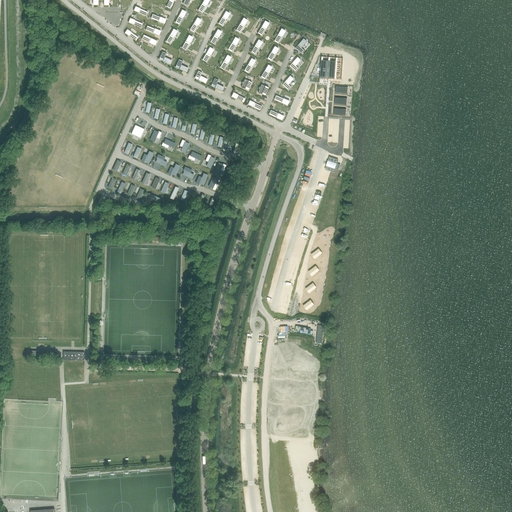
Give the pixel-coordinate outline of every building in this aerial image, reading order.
[(304,38),(295,48),(302,54),(305,50),(302,48),(302,47),(303,46),(304,46),(305,44),(307,41),(304,39),(304,38)] [(162,51),(159,59),(170,65),(172,60),(165,57),(166,53),(162,51)] [(298,56),(289,66),(296,71),(299,68),(296,66),(296,65),(297,64),(298,64),(299,63),(298,62),(301,60),(298,57),(298,56)] [(179,59),(175,67),(187,73),(189,68),(181,64),(183,61),(179,59)] [(336,61),(322,60),(321,78),(335,79),(336,61)] [(198,71),(194,78),(205,83),(208,79),(201,76),(202,73),(198,71)] [(290,75),(282,85),(288,90),(291,87),(289,84),(290,82),(290,83),(292,81),(291,81),(293,78),(290,76),(291,75),(290,75)] [(214,78),(211,86),(222,91),(224,87),(217,83),(218,80),(214,78)] [(245,79),(241,87),(249,90),(252,82),(245,79)] [(261,84),(258,92),(265,95),(269,87),(261,84)] [(301,115),(300,116),(312,121),(315,114),(311,112),(310,115),(309,115),(307,114),(308,114),(306,113),(303,112),(301,116),(301,115)] [(135,125),(131,134),(140,138),(144,129),(135,125)] [(154,130),(150,140),(154,141),(156,137),(159,139),(162,132),(159,131),(158,132),(154,130)] [(327,134),(324,138),(327,140),(325,143),(334,148),(340,135),(331,131),(330,135),(327,134)] [(120,150),(121,150),(121,151),(121,152),(121,153),(122,153),(122,154),(123,154),(123,155),(124,155),(128,157),(134,142),(125,138),(121,147),(121,148),(121,149),(120,149),(120,150)] [(163,142),(161,145),(168,148),(169,145),(173,147),(175,143),(166,139),(164,142),(163,142)] [(182,139),(179,146),(182,147),(181,151),(184,153),(185,153),(189,143),(185,142),(186,141),(182,139)] [(134,142),(128,157),(137,161),(144,146),(134,142)] [(144,154),(141,161),(142,160),(145,162),(145,161),(149,162),(148,163),(149,163),(153,153),(149,151),(147,155),(145,154),(144,154)] [(189,155),(188,158),(194,161),(196,158),(200,160),(201,156),(202,156),(192,151),(190,155),(189,155)] [(156,161),(155,162),(166,166),(165,166),(167,162),(163,160),(164,158),(165,158),(165,157),(158,154),(158,155),(157,158),(158,158),(156,162),(156,161)] [(208,154),(205,160),(208,162),(206,166),(210,168),(215,158),(211,157),(211,156),(208,154)] [(343,164),(336,162),(331,176),(337,179),(343,164)] [(219,163),(214,172),(215,173),(215,172),(218,174),(220,170),(223,171),(226,165),(223,163),(223,164),(219,163)] [(171,166),(168,173),(168,174),(168,173),(171,175),(172,174),(175,175),(175,176),(180,166),(180,165),(180,166),(176,164),(174,168),(171,167),(171,166)] [(183,174),(182,174),(192,179),(193,179),(192,178),(194,175),(190,173),(191,170),(192,170),(185,166),(185,167),(184,170),(185,171),(183,174)] [(199,176),(196,183),(199,184),(200,183),(203,184),(203,185),(204,185),(208,175),(207,175),(204,173),(202,177),(199,176)] [(213,176),(209,186),(212,188),(212,189),(215,191),(218,184),(215,183),(217,179),(213,177),(213,176)] [(320,248),(311,253),(315,258),(323,253),(320,248)] [(316,264),(309,271),(313,275),(320,269),(316,264)] [(313,282),(306,288),(309,292),(317,287),(313,282)] [(311,299),(303,305),(306,309),(314,304),(311,299)] [(84,352),(63,352),(63,360),(64,360),(63,381),(84,381),(84,352)]
